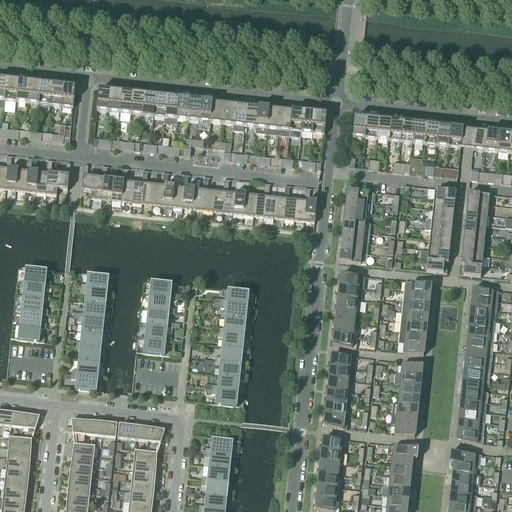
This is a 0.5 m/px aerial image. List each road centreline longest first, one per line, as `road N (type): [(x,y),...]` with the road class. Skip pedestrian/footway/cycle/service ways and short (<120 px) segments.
road 1 (residential): [(292,511),(337,104)]
road 2 (residential): [(337,104),(0,69)]
road 3 (residential): [(511,123),(337,104)]
road 4 (residential): [(180,419),(54,405)]
